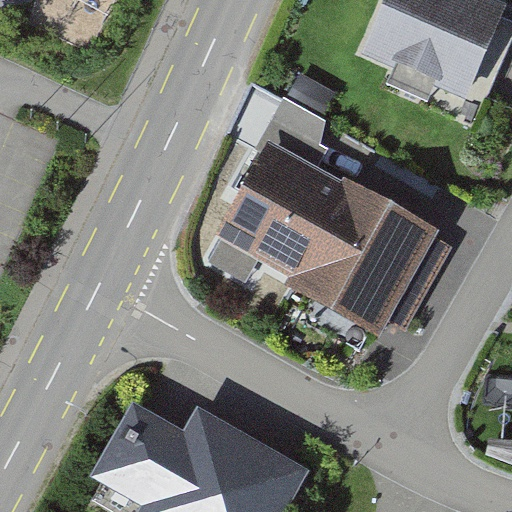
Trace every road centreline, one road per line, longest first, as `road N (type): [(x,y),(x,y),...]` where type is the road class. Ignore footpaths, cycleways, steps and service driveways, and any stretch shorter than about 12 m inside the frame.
road 1 (residential): [(99,285),(398,452)]
road 2 (secondary): [(99,285),(227,0)]
road 3 (residential): [(398,452),(511,249)]
road 4 (secondary): [(0,472),(99,285)]
road 5 (residential): [(398,452),(511,502)]
